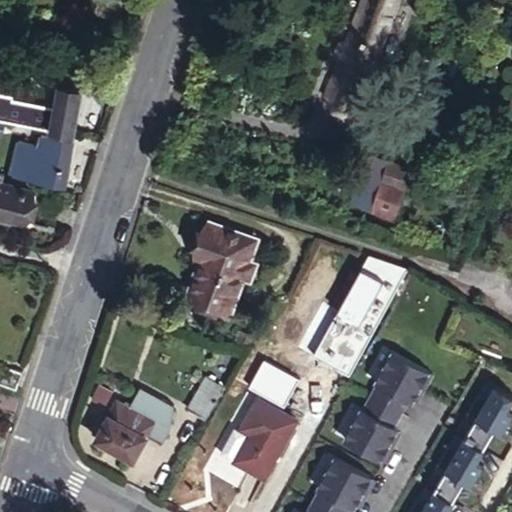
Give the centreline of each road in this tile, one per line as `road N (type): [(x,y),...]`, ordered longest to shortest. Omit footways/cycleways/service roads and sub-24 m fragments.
road 1 (residential): [(88,262),(27,454)]
road 2 (residential): [(141,96),(88,262)]
road 3 (residential): [(0,57),(141,96)]
